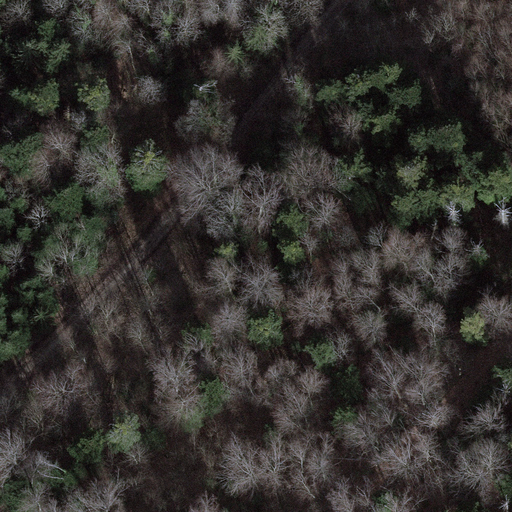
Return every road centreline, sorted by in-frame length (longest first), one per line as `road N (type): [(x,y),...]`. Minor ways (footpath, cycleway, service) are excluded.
road 1 (track): [(349,0),(83,326),(0,405)]
road 2 (track): [(321,511),(421,439),(511,316)]
